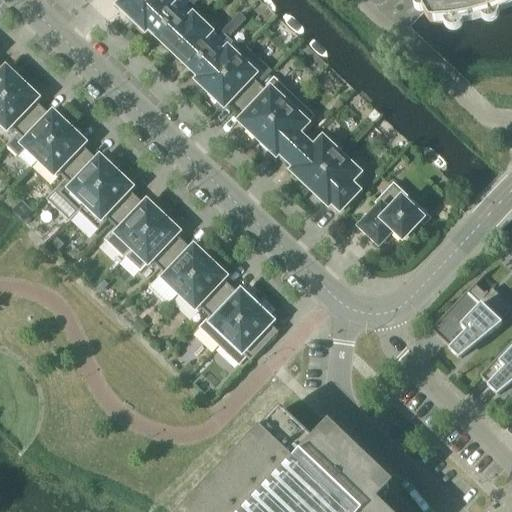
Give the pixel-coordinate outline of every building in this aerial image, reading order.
[(115,0),(128,12),(125,15),(136,25),(159,0),(115,0)] [(159,0),(136,25),(144,34),(147,30),(151,34),(155,30),(160,35),(182,11),(189,4),(186,0),(185,0),(159,0)] [(511,0),(417,0),(420,9),(429,23),(429,24),(432,24),(455,22),(474,19),(487,15),(491,14),(511,4),(511,0)] [(182,11),(160,35),(164,39),(160,44),(173,56),(201,26),(192,18),(191,19),(182,11)] [(239,15),(230,24),(236,31),(245,21),(239,15)] [(230,24),(221,34),(224,37),(227,40),(228,39),(236,31),(230,24)] [(201,26),(173,56),(185,68),(190,63),(194,68),(217,44),(209,36),(210,34),(201,26)] [(217,44),(194,68),(199,72),(196,76),(199,80),(196,83),(205,91),(236,59),(242,53),(228,39),(227,40),(224,37),(217,44)] [(236,59),(205,91),(216,102),(219,99),(234,113),(259,87),(272,74),(246,49),(242,53),(236,59)] [(0,70),(0,107),(22,85),(11,75),(8,78),(0,70)] [(259,87),(234,113),(249,127),(246,131),(257,141),(295,101),(273,81),(263,91),(259,87)] [(22,85),(0,107),(0,126),(10,136),(13,133),(17,136),(42,110),(29,98),(32,95),(22,85)] [(295,101),(257,141),(268,151),(271,148),(287,163),(311,137),(307,132),(310,129),(306,125),(313,118),(295,101)] [(17,136),(6,148),(18,159),(26,151),(38,162),(69,130),(58,120),(55,123),(42,110),(17,136)] [(69,130),(38,162),(57,180),(60,177),(64,181),(89,155),(76,143),(79,140),(69,130)] [(311,137),(287,163),(302,177),(299,180),(310,191),(340,158),(319,138),(316,141),(311,137)] [(64,181),(46,201),(69,223),(78,214),(115,174),(105,164),(102,167),(89,155),(64,181)] [(340,158),(310,191),(321,201),(324,198),(339,213),(358,193),(353,189),(362,179),(340,158)] [(115,174),(78,214),(97,232),(107,222),(111,226),(136,200),(123,188),(126,184),(115,174)] [(402,243),(422,222),(404,205),(408,201),(393,186),(375,205),(379,209),(360,229),(378,247),(392,233),(402,243)] [(115,230),(105,241),(124,259),(125,258),(132,251),(162,219),(152,209),(149,212),(136,200),(111,226),(115,230)] [(132,251),(125,258),(139,272),(146,265),(151,270),(154,267),(158,270),(183,244),(170,232),(173,229),(162,219),(132,251)] [(183,244),(158,270),(162,274),(159,278),(179,296),(209,264),(199,253),(196,257),(183,244)] [(209,264),(179,296),(198,314),(201,311),(205,315),(230,289),(217,277),(220,274),(209,264)] [(430,332),(460,360),(476,343),(475,342),(481,335),(485,338),(508,314),(486,294),(484,296),(475,287),(486,276),(485,275),(430,332)] [(209,319),(199,329),(219,348),(256,308),(246,298),(243,301),(230,289),(205,315),(209,319)] [(256,308),(219,348),(238,366),(248,356),(253,360),(278,334),(264,321),(267,318),(256,308)] [(511,343),(479,378),(498,396),(511,381),(511,343)] [(280,412),(275,417),(184,511),(385,511),(377,504),(375,502),(375,503),(314,446),(315,445),(313,443),(285,417),(280,412)]
